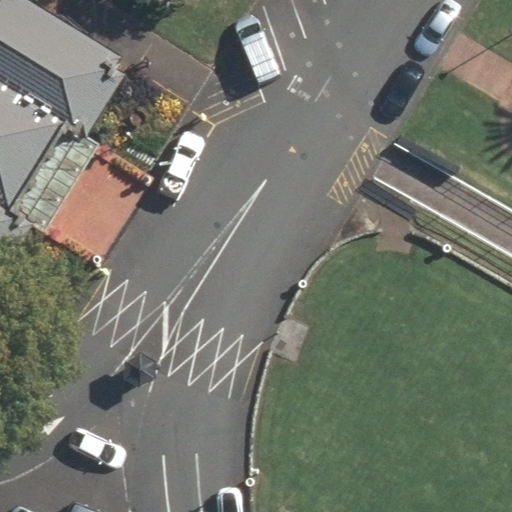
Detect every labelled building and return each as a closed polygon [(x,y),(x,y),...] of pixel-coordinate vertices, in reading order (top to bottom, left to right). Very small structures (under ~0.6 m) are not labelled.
[(0,0),(0,274),(132,63),(30,0),(0,0)] [(462,0),(431,53),(467,75),(511,1),(509,0),(462,0)] [(467,75),(431,53),(385,127),(422,150),(467,75)] [(511,100),(510,100),(468,172),(511,197),(511,100)] [(432,275),(346,318),(373,385),(369,388),(365,391),(361,394),(358,397),(354,401),(351,404),(347,408),(344,412),(341,416),(338,420),(335,424),(333,428),(330,432),(328,437),(326,441),(324,446),(322,450),(320,455),(319,460),(317,464),(316,469),(315,474),(314,479),(313,484),(313,489),(312,493),(312,498),(260,498),(259,511),(511,511),(511,344),(509,344),(503,343),(496,343),(490,343),(483,343),(477,343),(471,344),(467,345),(432,275)] [(337,340),(291,327),(272,401),(317,413),(337,340)] [(302,411),(265,408),(258,492),(296,494),(302,411)]
